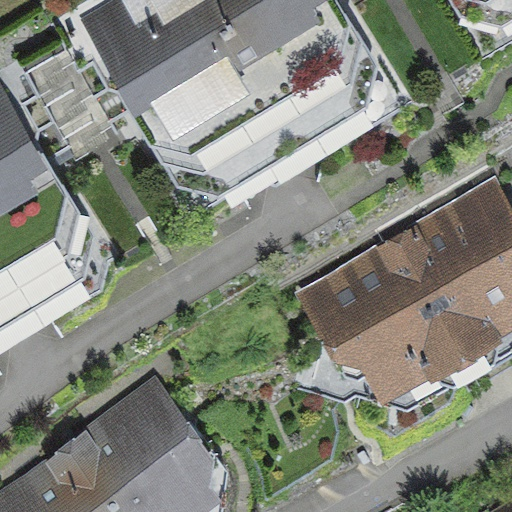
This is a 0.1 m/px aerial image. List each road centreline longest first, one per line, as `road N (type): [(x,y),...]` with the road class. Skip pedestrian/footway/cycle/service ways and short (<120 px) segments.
road 1 (residential): [(0,416),(69,351),(328,203)]
road 2 (residential): [(511,420),(350,511)]
